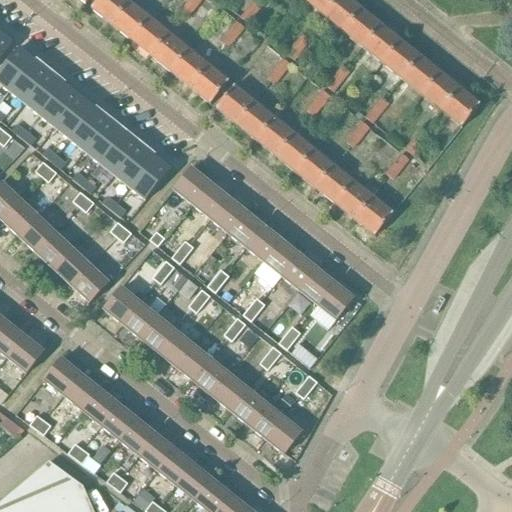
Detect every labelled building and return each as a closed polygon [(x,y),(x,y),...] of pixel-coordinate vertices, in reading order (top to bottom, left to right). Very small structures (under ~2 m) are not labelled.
[(0,34),(0,59),(12,45),(0,34)] [(18,50),(0,73),(0,87),(9,95),(34,63),(18,50)] [(34,63),(9,95),(24,107),(49,75),(34,63)] [(49,75),(24,107),(39,119),(65,87),(49,75)] [(65,87),(39,119),(54,131),(79,99),(65,87)] [(79,99),(54,131),(69,143),(94,111),(79,99)] [(94,111),(69,143),(84,155),(110,123),(94,111)] [(110,123),(84,155),(99,167),(124,135),(110,123)] [(17,127),(12,133),(22,140),(27,134),(17,127)] [(5,134),(0,140),(0,146),(4,149),(11,140),(5,134)] [(27,134),(22,140),(31,148),(36,142),(27,134)] [(124,135),(99,167),(114,179),(139,147),(124,135)] [(139,147),(114,179),(129,191),(155,159),(139,147)] [(47,150),(42,157),(52,164),(57,158),(47,150)] [(57,158),(52,164),(61,172),(66,165),(57,158)] [(155,159),(129,191),(145,203),(170,171),(161,164),(158,161),(155,159)] [(43,165),(35,175),(42,180),(49,171),(43,165)] [(49,171),(42,180),(48,186),(56,176),(49,171)] [(191,208),(209,187),(190,172),(173,193),(191,208)] [(77,175),(72,181),(82,188),(87,182),(77,175)] [(87,182),(82,188),(91,196),(96,190),(87,182)] [(1,186),(0,186),(0,222),(1,223),(20,203),(1,186)] [(209,187),(191,208),(209,222),(226,201),(209,187)] [(80,195),(72,205),(79,210),(87,201),(80,195)] [(108,199),(103,205),(112,212),(117,206),(108,199)] [(87,201),(79,210),(86,216),(93,206),(87,201)] [(226,201),(209,222),(227,236),(244,215),(226,201)] [(20,203),(1,223),(18,240),(37,219),(20,203)] [(117,206),(112,212),(121,220),(126,214),(117,206)] [(244,215),(227,236),(245,251),(262,229),(245,214),(244,215)] [(37,219),(18,240),(36,256),(55,236),(37,219)] [(117,226),(110,235),(116,241),(124,231),(117,226)] [(262,229),(245,251),(263,265),(280,243),(262,229)] [(124,231),(116,241),(123,246),(131,237),(124,231)] [(156,235),(149,243),(157,250),(164,241),(156,235)] [(55,236),(36,256),(53,272),(72,252),(55,236)] [(280,243),(263,265),(281,279),(298,257),(280,243)] [(185,244),(178,252),(186,259),(193,251),(185,244)] [(72,252),(53,272),(71,289),(90,268),(72,252)] [(172,260),(171,261),(179,268),(180,267),(186,259),(178,252),(172,260)] [(298,257),(281,279),(298,294),(316,272),(298,257)] [(166,264),(159,273),(167,279),(174,271),(166,264)] [(90,268),(71,289),(89,306),(108,286),(90,268)] [(316,272),(298,294),(316,308),(334,286),(316,272)] [(159,273),(152,281),(160,288),(167,279),(159,273)] [(220,273),(214,281),(222,288),(229,279),(220,273)] [(177,274),(168,285),(178,293),(187,282),(177,274)] [(214,281),(207,290),(215,296),(222,288),(214,281)] [(334,286),(316,308),(335,323),(353,301),(334,286)] [(120,291),(103,313),(122,328),(139,306),(121,291),(120,291)] [(201,293),(195,301),(203,308),(210,300),(201,293)] [(195,301),(188,310),(196,317),(203,308),(195,301)] [(256,301),(249,310),(257,316),(264,308),(256,301)] [(139,306),(122,328),(140,342),(157,320),(139,306)] [(243,318),(242,318),(251,325),(257,316),(249,310),(243,318)] [(157,320),(140,342),(158,356),(175,335),(157,320)] [(237,322),(230,330),(238,336),(245,328),(237,321),(237,322)] [(5,324),(0,329),(0,355),(6,360),(24,339),(5,324)] [(230,330),(223,338),(232,345),(238,336),(230,330)] [(292,330),(285,338),(293,345),(300,336),(292,330)] [(240,342),(249,350),(257,340),(248,332),(240,342)] [(175,335),(158,356),(176,371),(193,349),(175,335)] [(278,346),(278,347),(286,353),(287,353),(293,345),(285,338),(278,346)] [(24,339),(6,360),(25,376),(26,376),(43,355),(43,354),(24,339)] [(259,339),(239,364),(246,370),(266,345),(259,339)] [(193,349),(176,371),(194,385),(211,363),(193,349)] [(273,350),(266,358),(274,365),(281,356),(273,350)] [(266,358),(259,367),(267,373),(274,365),(266,358)] [(61,361),(43,383),(63,399),(80,377),(61,361)] [(211,363),(194,385),(211,399),(229,378),(211,363)] [(80,377),(63,399),(81,414),(99,392),(80,377)] [(229,378),(211,399),(229,414),(247,392),(229,378)] [(308,379),(302,387),(310,394),(317,385),(308,379)] [(302,387),(295,396),(303,402),(310,394),(302,387)] [(99,392),(81,414),(100,429),(118,407),(99,392)] [(247,392),(229,414),(247,428),(265,406),(247,392)] [(265,406),(247,428),(265,442),(282,420),(265,406)] [(118,407),(100,429),(119,444),(136,422),(118,407)] [(36,418),(29,428),(36,433),(43,423),(36,418)] [(282,420),(265,442),(283,457),(301,435),(282,420)] [(136,422),(119,444),(137,459),(155,437),(136,422)] [(43,423),(36,433),(43,439),(43,438),(50,429),(43,423)] [(155,437),(137,459),(156,474),(174,452),(155,437)] [(75,447),(67,457),(75,462),(82,452),(75,447)] [(82,452),(75,462),(82,467),(89,457),(82,452)] [(174,452),(156,474),(175,489),(192,467),(174,452)] [(92,511),(82,489),(47,465),(0,504),(0,511),(92,511)] [(192,467),(175,489),(194,504),(211,482),(192,467)] [(113,475),(106,485),(113,490),(120,481),(113,475)] [(120,481),(113,490),(120,496),(127,486),(120,481)] [(211,482),(194,504),(203,511),(218,511),(229,498),(230,497),(211,482)] [(142,494),(134,505),(143,511),(152,501),(142,494)] [(246,511),(229,498),(218,511),(246,511)]
